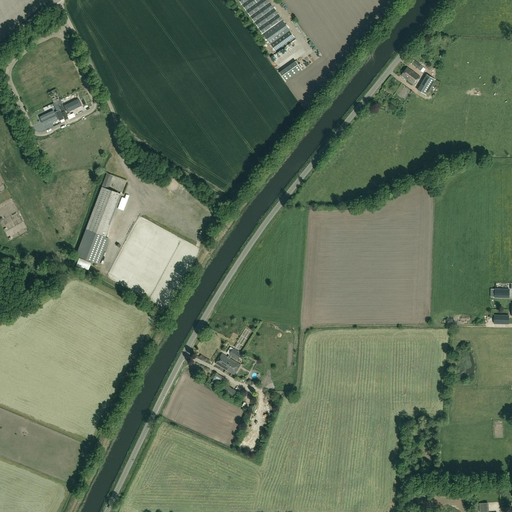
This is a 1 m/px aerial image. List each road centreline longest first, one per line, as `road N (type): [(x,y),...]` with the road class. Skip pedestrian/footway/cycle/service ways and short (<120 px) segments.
road 1 (tertiary): [(106,511),(229,274),(447,0)]
road 2 (track): [(511,325),(312,328),(301,335),(296,389),(246,386)]
